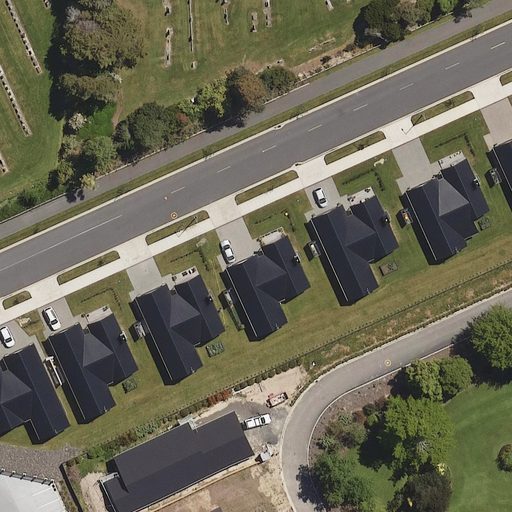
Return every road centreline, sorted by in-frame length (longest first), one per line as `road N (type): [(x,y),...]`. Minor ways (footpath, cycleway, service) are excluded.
road 1 (residential): [(511,39),(0,273)]
road 2 (residential): [(511,303),(325,389),(305,413),(294,446),(310,511)]
